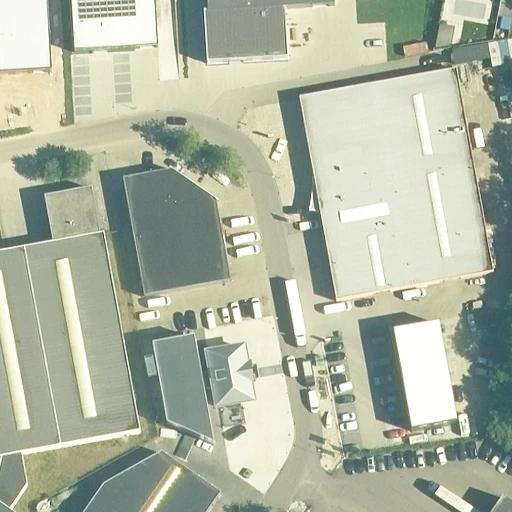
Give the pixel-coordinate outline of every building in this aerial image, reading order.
[(0,0),(0,74),(51,72),(47,0),(0,0)] [(71,0),(74,53),(157,48),(158,48),(155,0),(71,0)] [(204,11),(207,64),(287,59),(284,8),(333,6),(332,0),(207,0),(209,11),(204,11)] [(502,18),(499,30),(509,32),(511,20),(502,18)] [(309,213),(320,215),(336,302),(493,274),(456,71),(299,99),(311,166),(312,180),(312,191),(311,201),(309,213)] [(500,84),(488,89),(495,110),(507,105),(500,84)] [(499,111),(503,125),(511,121),(511,107),(511,106),(499,111)] [(169,171),(170,171),(123,180),(144,298),(231,282),(216,204),(217,204),(218,203),(170,169),(169,171)] [(0,458),(1,459),(23,454),(140,433),(103,235),(100,235),(91,189),(44,198),(53,244),(0,253),(0,458)] [(439,322),(394,331),(412,431),(457,422),(439,322)] [(214,446),(194,338),(152,346),(167,425),(214,446)] [(240,349),(240,350),(210,355),(210,354),(207,355),(208,358),(217,405),(217,408),(220,407),(250,401),(250,402),(253,401),(253,398),(252,398),(249,383),(253,383),(252,379),(252,380),(250,369),(250,366),(246,367),(243,352),(244,352),(243,349),(240,349)] [(1,459),(0,462),(0,511),(10,511),(29,486),(23,454),(1,459)] [(208,511),(221,495),(162,454),(103,486),(85,511),(208,511)] [(511,511),(511,504),(503,498),(493,511),(511,511)]
